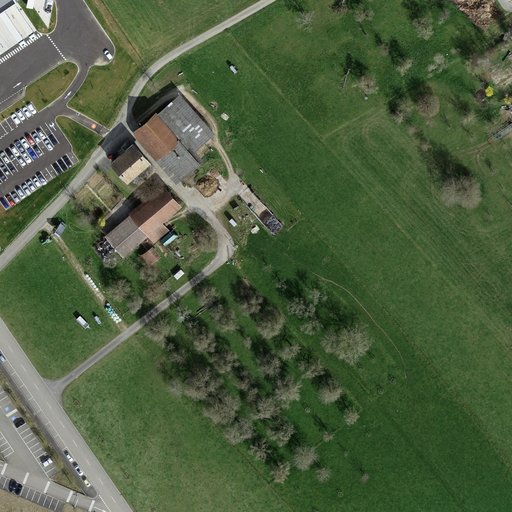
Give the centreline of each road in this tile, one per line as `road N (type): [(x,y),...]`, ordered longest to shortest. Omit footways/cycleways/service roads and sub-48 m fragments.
road 1 (residential): [(0,263),(100,159),(137,86),(160,61),(265,0)]
road 2 (residential): [(42,396),(217,264),(221,229),(185,188)]
road 3 (track): [(103,153),(178,89),(215,126),(235,181),(204,207)]
road 4 (residential): [(121,511),(42,396)]
